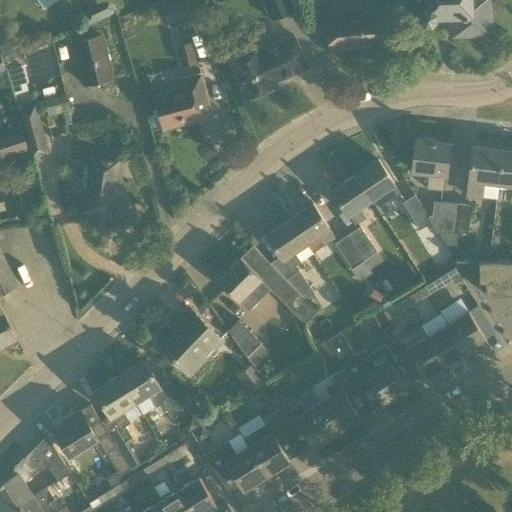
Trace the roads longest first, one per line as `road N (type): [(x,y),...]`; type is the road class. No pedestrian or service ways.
road 1 (residential): [(0,427),(286,144),(409,90),(470,93),(511,82)]
road 2 (residential): [(288,511),(511,375)]
